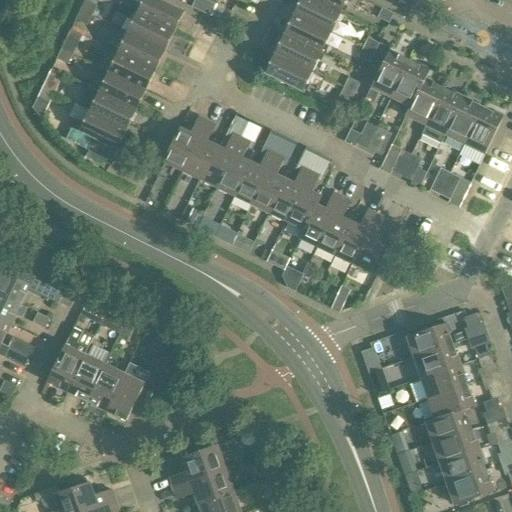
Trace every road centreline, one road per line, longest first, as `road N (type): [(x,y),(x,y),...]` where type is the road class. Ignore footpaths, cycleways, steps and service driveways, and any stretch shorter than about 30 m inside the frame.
road 1 (residential): [(491,239),(341,164),(336,148),(231,92),(274,0)]
road 2 (tertiary): [(305,354),(233,290),(39,183),(0,135)]
road 3 (tertiary): [(372,511),(333,401),(305,354)]
road 4 (residential): [(305,354),(325,336),(463,295)]
